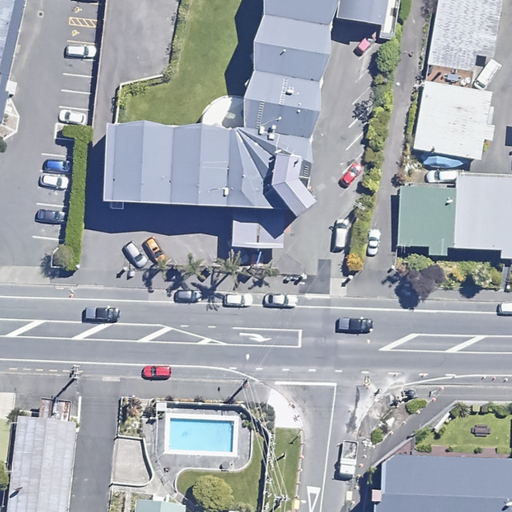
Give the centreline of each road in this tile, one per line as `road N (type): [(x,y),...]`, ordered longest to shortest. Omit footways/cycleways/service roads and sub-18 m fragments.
road 1 (tertiary): [(340,342),(0,331)]
road 2 (tertiary): [(511,343),(340,342)]
road 3 (residential): [(340,342),(317,511)]
